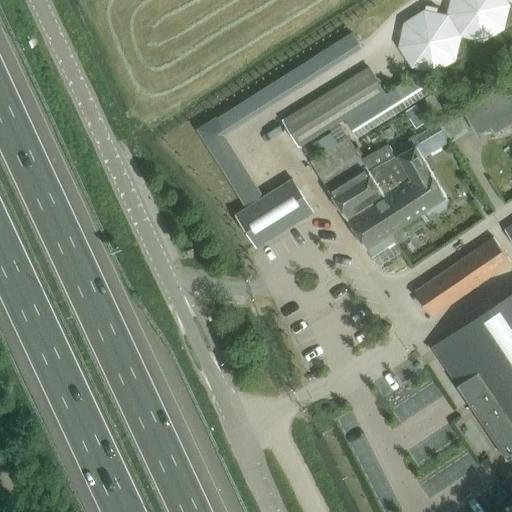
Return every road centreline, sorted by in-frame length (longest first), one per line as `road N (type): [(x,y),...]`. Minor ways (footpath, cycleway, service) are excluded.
road 1 (unclassified): [(234,425),(36,0)]
road 2 (motorway): [(189,511),(0,106)]
road 3 (motorway): [(0,248),(122,511)]
road 4 (track): [(411,341),(392,289),(511,209)]
road 5 (residential): [(315,511),(265,411),(234,425)]
